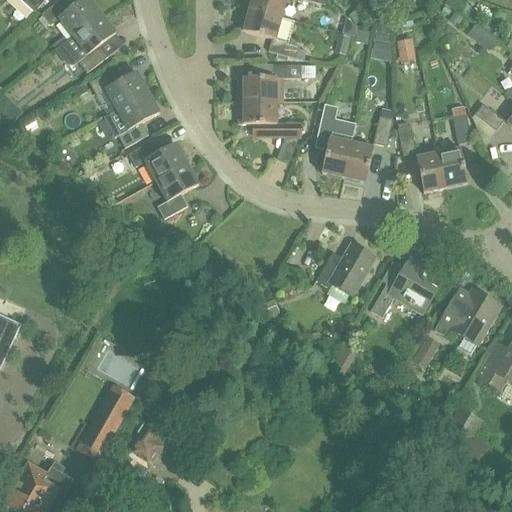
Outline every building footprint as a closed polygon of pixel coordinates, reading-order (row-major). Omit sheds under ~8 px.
[(18,0),(33,14),(46,0),(18,0)] [(73,39),(102,17),(88,0),(85,0),(71,11),(62,0),(61,0),(41,16),(50,28),(59,21),(73,39)] [(246,0),(244,10),(281,20),(286,0),(299,0),(311,3),(311,0),(246,0)] [(398,5),(385,9),(389,20),(402,16),(398,5)] [(296,59),(305,61),(307,53),(298,50),(299,48),(276,41),(281,20),(244,10),(238,32),(271,41),(268,53),(296,60),(296,59)] [(363,19),(358,11),(349,17),(355,25),(363,19)] [(381,11),(370,15),(373,23),(384,19),(381,11)] [(457,27),(462,20),(455,14),(449,21),(457,27)] [(116,35),(102,17),(73,39),(56,52),(67,68),(73,69),(79,65),(86,75),(107,59),(98,49),(116,35)] [(391,23),(378,26),(371,59),(392,63),(391,23)] [(467,37),(475,43),(483,33),(475,27),(467,37)] [(357,32),(355,44),(367,46),(369,34),(357,32)] [(336,50),(348,53),(351,39),(337,35),(336,39),(339,41),(336,50)] [(413,54),(411,40),(398,43),(400,57),(413,54)] [(238,103),(277,103),(277,80),(301,80),(301,67),(272,67),(272,80),(238,80),(238,103)] [(305,67),(305,80),(318,80),(318,67),(305,67)] [(106,92),(117,112),(148,95),(137,74),(120,84),(113,72),(89,85),(95,97),(106,92)] [(74,90),(78,96),(87,91),(82,84),(74,90)] [(118,137),(125,150),(148,137),(142,125),(159,115),(148,95),(117,112),(104,119),(115,139),(118,137)] [(238,103),(238,126),(273,126),(277,126),(277,103),(238,103)] [(474,116),(496,132),(504,122),(482,105),(474,116)] [(321,175),(343,180),(351,145),(352,145),(356,128),(335,122),(337,109),(325,106),(318,133),(314,150),(326,153),(321,175)] [(19,110),(5,125),(10,129),(23,114),(19,110)] [(373,145),(387,149),(392,122),(394,112),(382,110),(380,118),(379,118),(373,145)] [(458,146),(471,143),(466,117),(453,119),(458,146)] [(273,126),(274,139),(301,139),(301,126),(277,126),(273,126)] [(397,131),(403,157),(416,155),(411,128),(397,131)] [(145,164),(156,184),(187,166),(176,146),(159,156),(152,143),(128,156),(135,169),(145,164)] [(343,180),(365,185),(373,150),(352,145),(351,145),(343,180)] [(460,150),(438,155),(445,190),(467,186),(460,150)] [(416,159),(423,195),(445,190),(438,155),(416,159)] [(157,208),(164,221),(188,209),(181,196),(198,186),(187,166),(156,184),(167,203),(157,208)] [(172,253),(183,261),(189,252),(178,244),(172,253)] [(329,284),(353,298),(375,260),(351,246),(342,260),(332,254),(316,283),(326,288),(329,284)] [(370,312),(382,319),(394,299),(422,315),(435,292),(428,288),(436,275),(410,260),(393,290),(386,286),(370,312)] [(450,330),(478,347),(500,308),(472,291),(464,306),(453,300),(447,309),(445,308),(433,328),(435,329),(434,332),(446,339),(450,330)] [(266,321),(280,315),(274,302),(261,308),(266,321)] [(0,370),(1,371),(21,326),(0,316),(0,370)] [(412,365),(423,371),(437,347),(427,340),(412,365)] [(506,381),(511,384),(511,346),(503,361),(492,354),(478,378),(500,391),(506,381)] [(359,361),(344,352),(326,382),(342,391),(359,361)] [(110,440),(126,413),(105,401),(90,427),(110,440)] [(437,448),(473,470),(488,446),(474,439),(482,424),(458,411),(437,448)] [(117,468),(141,483),(164,448),(176,430),(152,413),(145,424),(143,423),(138,434),(137,433),(133,439),(129,437),(120,452),(125,455),(117,468)] [(46,511),(48,508),(54,511),(55,511),(64,498),(63,498),(73,482),(51,468),(47,474),(27,463),(23,469),(25,470),(4,506),(14,511),(46,511)]
